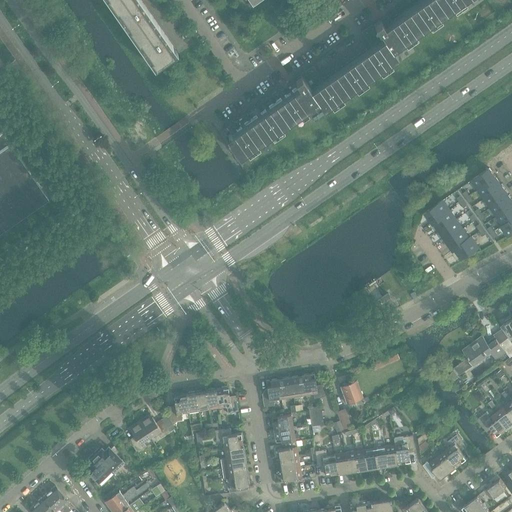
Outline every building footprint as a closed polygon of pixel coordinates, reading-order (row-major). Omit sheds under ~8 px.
[(107,0),(155,67),(177,51),(141,0),(107,0)] [(281,86),(222,128),(241,154),(242,153),(243,152),(303,111),(312,104),(316,101),(318,100),(323,108),(397,56),(396,55),(391,49),(394,47),(406,39),(406,38),(461,0),(421,0),(420,1),(398,16),(392,21),(386,13),(386,14),(380,18),(373,22),(361,31),(362,33),(364,35),(371,45),(323,79),(314,67),(313,65),(293,78),(287,82),(281,86)] [(0,230),(48,197),(3,132),(2,132),(0,133),(0,230)] [(473,179),(479,188),(495,177),(489,168),(473,179)] [(495,177),(479,188),(485,197),(502,186),(495,177)] [(485,197),(491,206),(508,194),(502,186),(485,197)] [(511,200),(508,194),(491,206),(497,215),(511,204),(511,200)] [(427,211),(434,221),(450,210),(443,200),(427,211)] [(511,204),(497,215),(504,224),(511,219),(511,204)] [(440,230),(457,219),(450,210),(434,221),(440,230)] [(463,228),(457,219),(440,230),(447,240),(463,228)] [(511,232),(511,219),(504,224),(502,225),(508,235),(511,232)] [(463,228),(447,240),(453,249),(455,248),(470,238),(469,237),(463,228)] [(470,238),(455,248),(462,257),(478,246),(471,236),(469,237),(470,238)] [(388,293),(382,297),(375,301),(381,310),(394,301),(388,293)] [(510,341),(511,339),(511,317),(511,319),(510,318),(503,321),(504,323),(500,326),(508,337),(510,341)] [(496,338),(488,344),(482,336),(463,349),(468,356),(461,361),(466,369),(474,362),(490,351),(496,360),(498,359),(500,362),(506,358),(503,354),(506,352),(508,355),(511,351),(511,343),(510,341),(508,337),(500,343),(496,338)] [(372,371),(399,358),(397,354),(369,366),(372,371)] [(499,379),(504,375),(500,370),(495,373),(499,379)] [(453,371),(448,375),(452,382),(458,378),(453,371)] [(302,375),(305,394),(313,392),(314,398),(319,397),(325,395),(321,384),(316,385),(314,373),(302,375)] [(293,395),(305,394),(302,375),(290,377),(293,395)] [(281,397),(293,395),(290,377),(278,379),(281,397)] [(273,399),(281,397),(278,379),(266,380),(268,393),(262,394),(264,406),(274,405),(273,399)] [(366,397),(363,398),(356,380),(340,386),(346,403),(356,399),(358,404),(368,400),(366,397)] [(455,390),(462,385),(458,381),(452,386),(455,390)] [(215,387),(219,407),(226,406),(227,412),(238,411),(236,397),(230,398),(228,386),(221,387),(222,388),(216,389),(216,387),(215,387)] [(208,409),(219,407),(215,387),(208,389),(209,390),(205,390),(208,409)] [(208,409),(205,390),(203,391),(202,389),(195,391),(198,411),(208,409)] [(188,412),(198,411),(195,391),(188,392),(188,393),(185,393),(188,412)] [(188,412),(185,393),(180,394),(180,393),(173,394),(175,407),(169,408),(170,414),(167,416),(172,424),(178,420),(182,420),(181,414),(188,412)] [(309,413),(321,412),(320,405),(308,407),(309,413)] [(510,427),(511,425),(511,417),(504,406),(496,413),(507,428),(509,426),(510,427)] [(393,407),(388,410),(391,415),(396,411),(393,407)] [(339,420),(343,429),(351,426),(344,408),(336,412),(339,420)] [(310,420),(322,418),(321,412),(309,413),(310,420)] [(507,428),(496,413),(489,417),(485,412),(476,419),(485,430),(490,426),(498,436),(503,432),(502,431),(507,428)] [(166,415),(161,418),(156,422),(150,414),(139,420),(150,436),(157,432),(160,437),(175,428),(172,424),(167,416),(166,415)] [(274,429),(293,426),(291,414),(272,417),(274,429)] [(322,418),(310,420),(311,426),(323,424),(322,418)] [(143,441),(150,436),(139,420),(129,427),(134,435),(128,439),(137,452),(147,446),(143,441)] [(337,431),(343,429),(339,420),(334,422),(337,431)] [(293,426),(274,429),(276,441),(299,438),(299,437),(298,433),(294,433),(293,426)] [(224,447),(243,444),(242,439),(243,438),(242,432),(229,434),(228,428),(215,430),(216,441),(223,440),(224,447)] [(462,463),(468,459),(460,449),(465,445),(457,434),(447,441),(451,446),(446,450),(457,466),(461,463),(462,463)] [(395,444),(398,463),(403,462),(404,463),(410,462),(408,450),(415,449),(413,435),(401,437),(394,438),(395,444)] [(418,445),(425,440),(421,435),(417,438),(418,445)] [(299,456),(297,445),(296,441),(282,443),(282,448),(277,449),(278,457),(279,457),(280,459),(299,456)] [(226,458),(246,454),(244,447),(243,447),(243,444),(224,447),(226,458)] [(395,464),(398,463),(395,444),(385,445),(388,466),(395,465),(395,464)] [(380,467),(388,466),(385,445),(375,447),(378,466),(380,466),(380,467)] [(100,448),(99,447),(93,452),(113,473),(124,462),(111,448),(106,452),(102,447),(100,448)] [(375,467),(378,466),(375,447),(365,449),(368,469),(375,468),(375,467)] [(338,473),(334,454),(327,455),(326,449),(315,450),(316,453),(317,464),(323,463),(325,476),(332,475),(332,474),(338,473)] [(360,470),(368,469),(365,449),(355,450),(358,470),(360,469),(360,470)] [(353,470),(358,470),(355,450),(345,452),(348,472),(353,471),(353,470)] [(455,467),(457,466),(446,450),(437,456),(450,473),(456,468),(455,467)] [(113,473),(93,452),(88,458),(89,459),(87,461),(92,466),(88,470),(101,484),(113,473)] [(340,474),(348,472),(345,452),(334,454),(338,473),(340,473),(340,474)] [(223,468),(246,464),(246,462),(247,461),(246,454),(226,458),(221,458),(223,468)] [(280,470),(300,466),(299,456),(280,459),(280,462),(279,462),(280,470)] [(444,477),(450,473),(437,456),(429,463),(437,474),(440,478),(443,476),(444,477)] [(428,461),(423,465),(433,477),(437,474),(429,463),(428,461)] [(229,478),(249,474),(248,467),(247,467),(246,464),(223,468),(224,478),(229,477),(229,478)] [(300,466),(280,470),(281,477),(283,477),(283,480),(302,477),(300,466)] [(155,475),(151,468),(147,471),(151,477),(155,475)] [(248,489),(248,485),(249,485),(249,482),(250,482),(249,474),(229,478),(231,488),(229,488),(229,492),(248,489)] [(142,484),(146,481),(144,478),(134,485),(133,485),(126,490),(127,490),(122,494),(119,490),(104,500),(109,507),(142,484)] [(491,499),(506,487),(499,479),(479,494),(481,497),(486,493),(491,499)] [(112,511),(116,511),(129,503),(127,500),(149,485),(146,481),(142,484),(109,507),(112,511)] [(160,489),(161,491),(165,489),(161,482),(153,487),(156,492),(160,489)] [(49,490),(68,511),(71,509),(66,503),(69,500),(55,485),(49,490)] [(56,511),(68,511),(49,490),(43,496),(56,511)] [(489,511),(477,495),(462,506),(462,505),(459,508),(461,511),(489,511)] [(45,511),(56,511),(43,496),(36,502),(45,511)] [(171,505),(175,503),(171,496),(167,499),(171,505)] [(380,498),(382,511),(393,511),(391,497),(388,498),(387,497),(380,498)] [(404,511),(415,511),(424,505),(420,499),(419,500),(417,497),(402,508),(404,511)] [(371,511),(382,511),(380,498),(373,499),(373,500),(370,501),(371,511)] [(132,511),(142,505),(144,503),(142,499),(131,507),(129,503),(116,511),(132,511)] [(371,511),(370,501),(364,502),(363,499),(348,502),(349,506),(350,506),(350,511),(371,511)] [(226,511),(231,509),(226,503),(226,504),(224,501),(211,511),(209,508),(204,511),(226,511)] [(45,511),(36,502),(30,508),(33,511),(45,511)] [(175,511),(177,511),(179,511),(180,510),(175,503),(171,505),(175,511)] [(321,509),(321,511),(341,511),(341,507),(342,507),(341,503),(326,505),(326,508),(321,509)]
